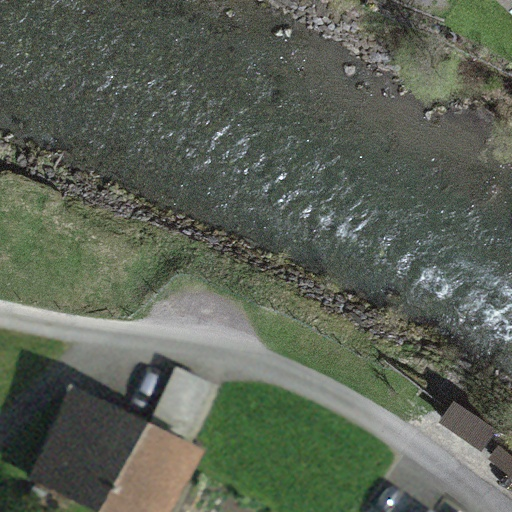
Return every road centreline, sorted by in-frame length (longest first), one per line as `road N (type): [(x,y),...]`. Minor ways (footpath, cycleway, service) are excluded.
road 1 (track): [(105,336),(216,362),(487,511)]
road 2 (track): [(0,446),(105,336)]
